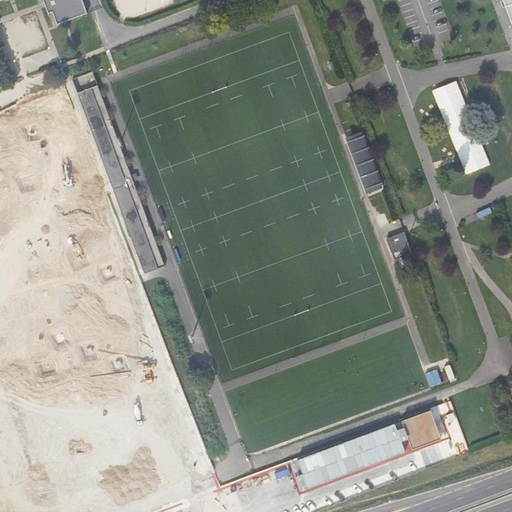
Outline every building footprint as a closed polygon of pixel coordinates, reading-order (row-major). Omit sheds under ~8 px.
[(7,0),(10,5),(23,0),(41,0),(54,34),(89,21),(80,0),(7,0)] [(457,84),(434,91),(468,176),(492,169),(457,84)] [(165,267),(98,86),(77,94),(110,182),(113,190),(142,269),(144,274),(165,267)] [(367,194),(383,188),(362,132),(345,138),(367,194)] [(60,133),(0,155),(0,511),(76,511),(177,475),(155,406),(179,399),(102,204),(88,209),(60,133)] [(412,254),(404,232),(386,239),(394,261),(412,254)] [(206,511),(203,500),(188,505),(187,501),(152,511),(206,511)]
